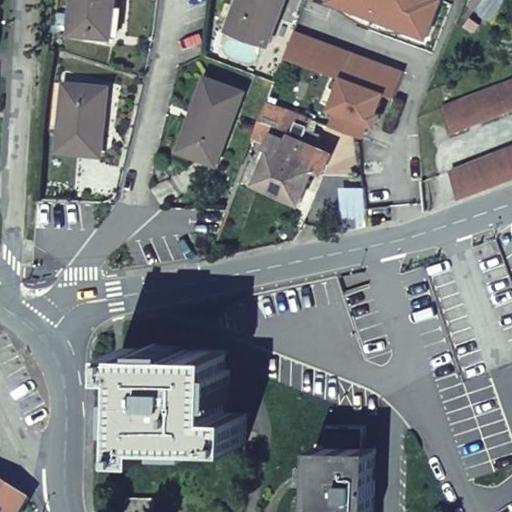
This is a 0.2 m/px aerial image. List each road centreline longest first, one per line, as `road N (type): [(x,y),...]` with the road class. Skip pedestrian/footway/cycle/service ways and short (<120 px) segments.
road 1 (residential): [(70,308),(322,254),(511,201)]
road 2 (residential): [(173,0),(132,203),(80,273),(70,308)]
road 3 (unknown): [(408,231),(397,140),(409,88),(402,59),(384,43),(296,5)]
road 4 (residential): [(69,511),(66,391),(44,338)]
